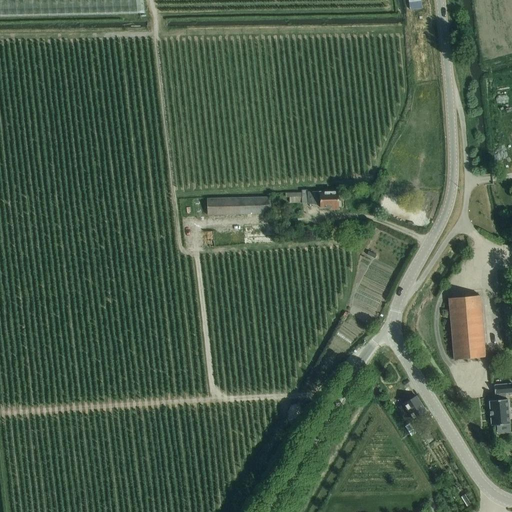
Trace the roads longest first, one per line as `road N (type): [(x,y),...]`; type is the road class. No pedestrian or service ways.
road 1 (track): [(363,358),(348,360),(311,391),(0,414)]
road 2 (tertiary): [(389,330),(451,198),(453,138),(437,0)]
road 3 (unclassified): [(272,511),(369,348),(389,330)]
road 4 (tertiary): [(511,502),(492,497),(478,478),(389,330)]
